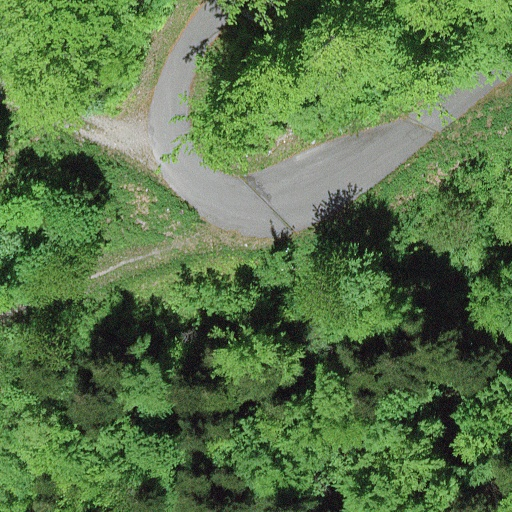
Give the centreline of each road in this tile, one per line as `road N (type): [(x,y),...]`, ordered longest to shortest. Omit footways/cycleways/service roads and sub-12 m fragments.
road 1 (unclassified): [(511,65),(283,210),(222,207),(177,159),(170,109),(184,44),(223,0)]
road 2 (track): [(222,207),(0,311)]
